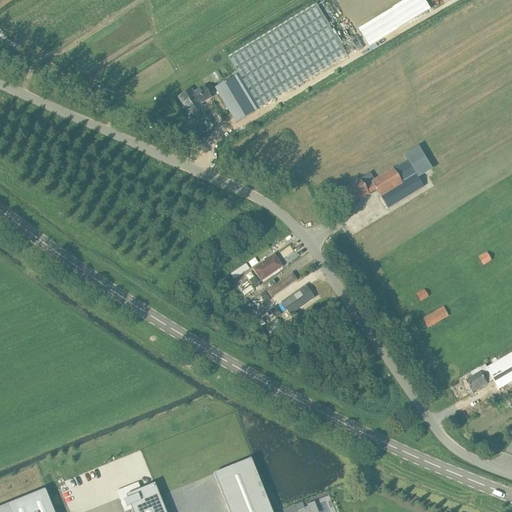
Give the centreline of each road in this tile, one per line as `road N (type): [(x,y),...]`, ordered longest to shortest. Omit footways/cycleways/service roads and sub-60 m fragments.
road 1 (unclassified): [(511,474),(459,452),(440,434),(283,215),(0,80)]
road 2 (secondary): [(511,496),(400,450),(225,361),(0,209)]
